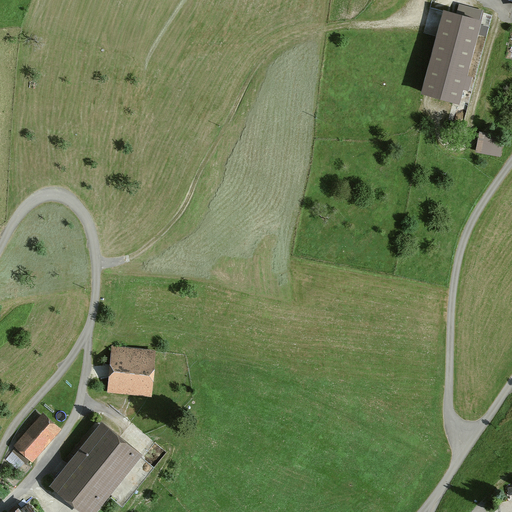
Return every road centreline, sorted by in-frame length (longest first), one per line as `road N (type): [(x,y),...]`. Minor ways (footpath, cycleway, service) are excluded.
road 1 (track): [(96,266),(135,255),(175,218),(255,66),(275,46),(328,28),(392,22),(420,0)]
road 2 (track): [(511,162),(469,228),(452,292),(449,415),(470,441)]
road 3 (track): [(96,266),(81,345),(0,456)]
road 4 (track): [(0,511),(74,421),(90,323)]
road 5 (track): [(0,246),(30,202),(57,194),(87,221),(96,266)]
road 6 (track): [(421,511),(511,380)]
